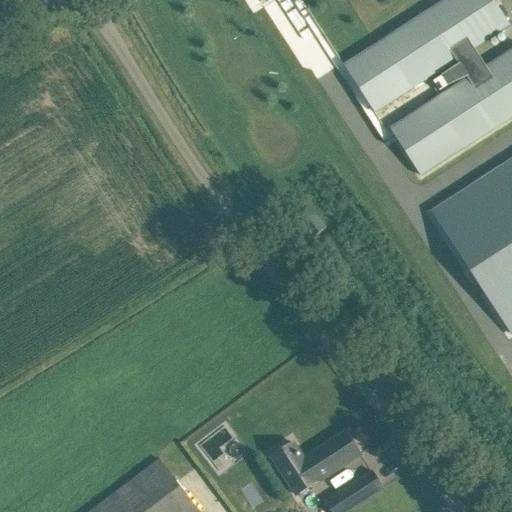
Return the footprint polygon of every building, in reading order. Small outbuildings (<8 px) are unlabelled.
[(448,0),(346,66),(375,112),(456,59),(469,79),(392,130),(421,175),(511,116),(511,51),(487,68),(474,48),(509,25),(492,0),(448,0)] [(511,159),(431,212),(510,333),(511,332),(511,159)] [(297,217),(313,238),(326,228),(309,207),(297,217)] [(271,457),(296,497),(362,454),(348,432),(304,460),(293,443),(287,446),(285,443),(275,449),(278,452),(271,457)] [(92,511),(200,511),(161,460),(92,511)] [(326,502),(332,511),(348,511),(384,488),(373,472),(357,483),(326,502)]
